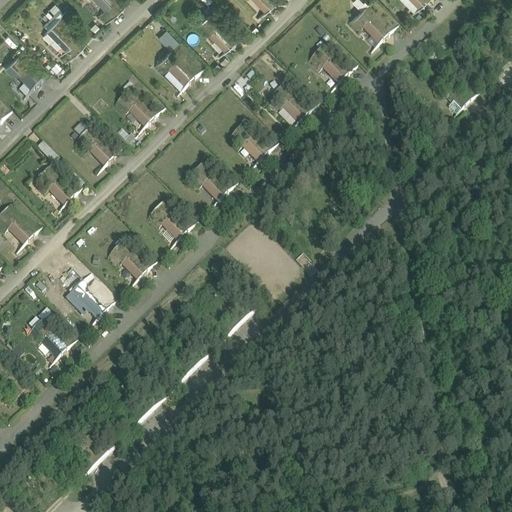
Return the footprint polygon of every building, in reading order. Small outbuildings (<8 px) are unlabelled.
[(125,5),(120,0),(98,0),(114,16),(125,5)] [(278,0),(277,0),(256,0),(267,11),(278,0)] [(361,0),(353,0),(353,1),(361,9),(366,4),(361,0)] [(56,3),(50,7),(57,16),(63,11),(56,3)] [(391,35),(365,9),(354,20),(364,30),(372,39),(368,43),(375,51),(391,35)] [(88,10),(82,13),(89,25),(95,22),(88,10)] [(237,39),(211,13),(200,23),(227,50),(237,39)] [(85,45),(59,18),(48,29),(74,55),(85,45)] [(157,37),(170,50),(179,41),(167,28),(157,37)] [(510,65),(484,39),(473,50),(499,76),(510,65)] [(351,75),(325,48),(314,59),(340,86),(351,75)] [(197,79),(171,52),(160,63),(186,89),(197,79)] [(44,83),(18,56),(7,67),(33,93),(44,83)] [(473,102),(447,75),(436,86),(448,98),(447,100),(452,106),(449,109),(457,117),(473,102)] [(311,114),(285,88),(274,98),(300,125),(311,114)] [(157,118),(131,92),(120,102),(146,129),(157,118)] [(253,119),(247,125),(251,129),(257,123),(253,119)] [(270,154),(244,127),(233,138),(259,164),(270,154)] [(117,157),(91,131),(80,141),(106,168),(117,157)] [(37,148),(53,165),(59,159),(43,142),(37,148)] [(230,193),(204,166),(193,177),(219,203),(230,193)] [(77,197),(51,170),(40,181),(66,207),(77,197)] [(190,232),(164,206),(153,216),(179,243),(190,232)] [(36,236),(10,209),(0,219),(0,220),(26,247),(36,236)] [(150,271),(124,245),(113,256),(139,282),(150,271)] [(110,311),(84,284),(73,295),(99,321),(110,311)] [(247,321),(223,297),(210,310),(233,334),(247,321)] [(47,317),(53,322),(57,317),(46,309),(40,318),(44,321),(47,317)] [(69,350),(43,323),(32,334),(58,361),(69,350)] [(200,366),(177,342),(163,355),(187,379),(200,366)] [(19,346),(14,351),(20,359),(26,354),(19,346)] [(29,389),(3,363),(0,365),(0,381),(18,400),(29,389)] [(154,412),(130,388),(117,401),(140,425),(154,412)] [(107,457),(84,433),(70,446),(94,470),(107,457)] [(51,511),(61,503),(37,478),(24,491),(44,511),(51,511)]
